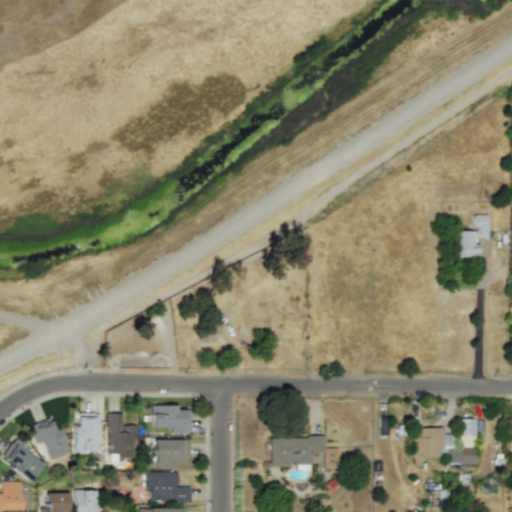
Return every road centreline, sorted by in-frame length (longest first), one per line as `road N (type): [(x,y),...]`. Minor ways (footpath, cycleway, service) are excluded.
road 1 (track): [(511,47),(0,364)]
road 2 (residential): [(0,413),(33,394),(77,384),(511,388)]
road 3 (residential): [(215,511),(216,385)]
